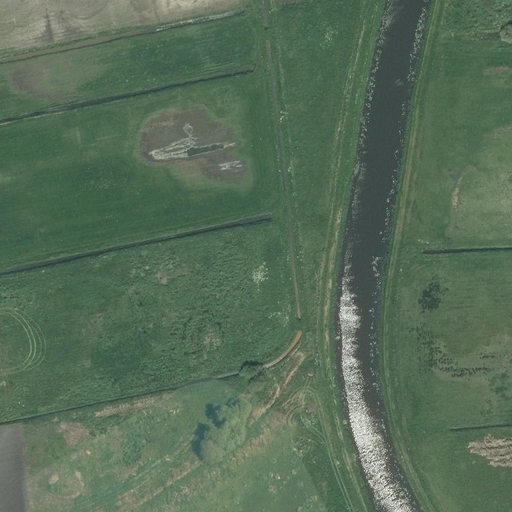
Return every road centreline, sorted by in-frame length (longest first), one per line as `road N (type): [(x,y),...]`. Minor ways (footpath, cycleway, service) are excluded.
road 1 (track): [(427,511),(391,428),(383,369),(384,302),(433,0)]
road 2 (track): [(366,511),(336,436),(324,332),(378,0)]
